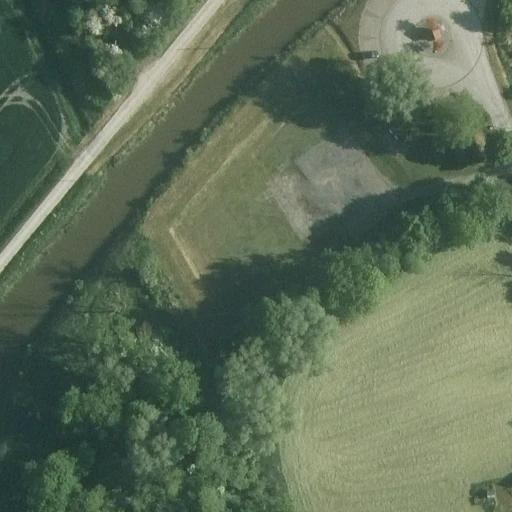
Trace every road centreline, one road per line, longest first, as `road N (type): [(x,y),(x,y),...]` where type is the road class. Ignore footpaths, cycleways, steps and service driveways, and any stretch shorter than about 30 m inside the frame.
road 1 (unclassified): [(219,0),(0,265)]
road 2 (residential): [(470,30),(449,4),(414,4),(393,32),(394,49),(402,65),(434,79),(451,74),(471,46)]
